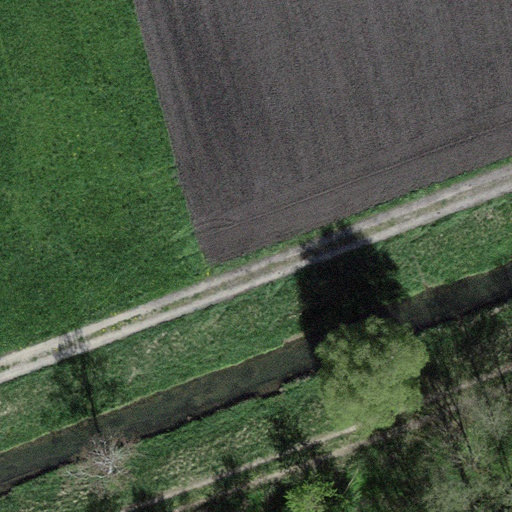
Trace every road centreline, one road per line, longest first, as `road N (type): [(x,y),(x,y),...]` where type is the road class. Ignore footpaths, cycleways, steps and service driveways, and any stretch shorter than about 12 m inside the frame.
road 1 (track): [(0,363),(511,173)]
road 2 (track): [(145,511),(511,372)]
